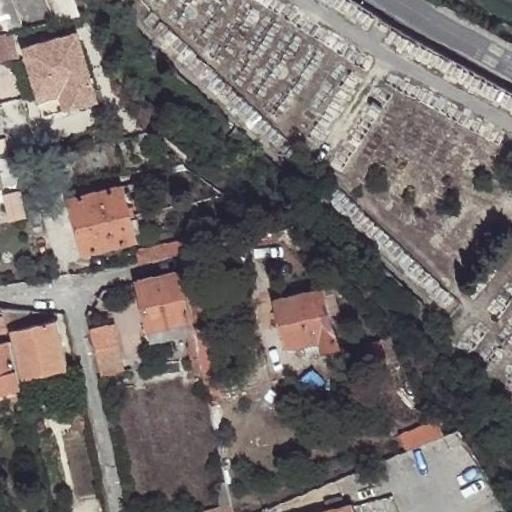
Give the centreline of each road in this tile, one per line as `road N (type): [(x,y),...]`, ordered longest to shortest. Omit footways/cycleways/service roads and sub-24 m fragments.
road 1 (residential): [(72,285),(117,511)]
road 2 (residential): [(511,66),(397,0)]
